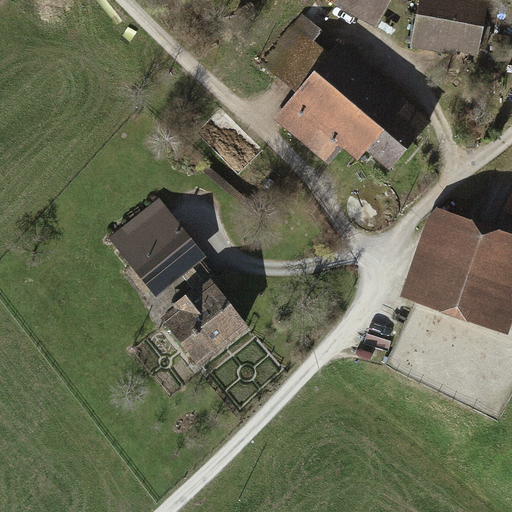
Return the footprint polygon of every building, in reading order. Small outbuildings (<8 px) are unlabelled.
[(392,0),(338,0),(334,8),(377,30),(392,0)] [(489,0),(419,0),(411,48),(478,61),(489,0)] [(323,32),(302,14),(260,63),(296,95),(274,120),(329,167),(343,151),(358,164),(360,162),(366,168),(373,160),(389,173),(431,125),(338,45),(329,56),(314,43),(323,32)] [(511,213),(511,184),(493,180),(487,209),(511,213)] [(160,199),(108,239),(155,299),(207,258),(160,199)] [(511,327),(511,235),(437,210),(427,221),(400,299),(509,337),(511,327)] [(173,310),(159,321),(197,370),(248,330),(210,281),(200,289),(199,287),(171,308),(173,310)]
